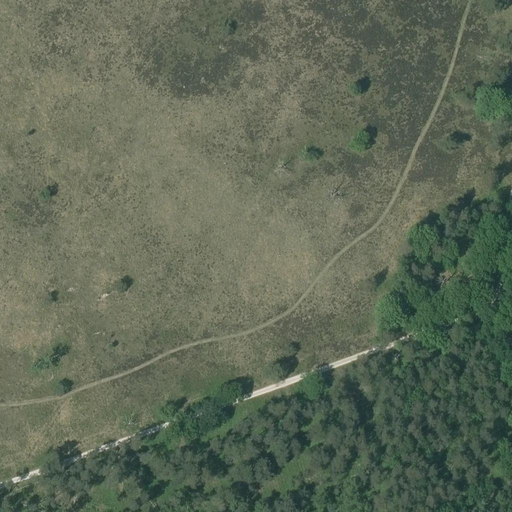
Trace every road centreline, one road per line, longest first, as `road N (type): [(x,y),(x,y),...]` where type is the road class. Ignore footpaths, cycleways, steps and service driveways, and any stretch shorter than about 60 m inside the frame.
road 1 (unknown): [(0,404),(58,396),(282,315),(381,215),(404,178),(465,0)]
road 2 (track): [(487,307),(0,486)]
